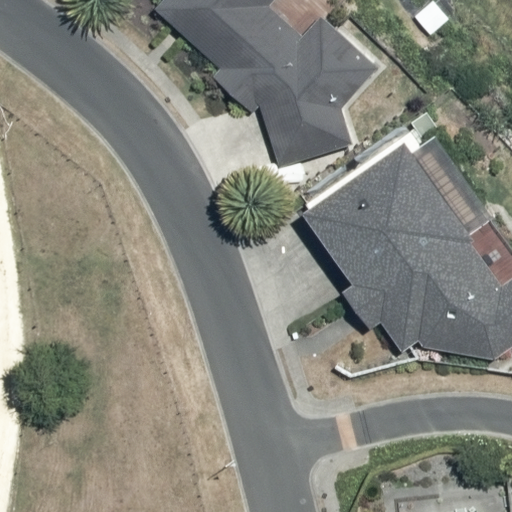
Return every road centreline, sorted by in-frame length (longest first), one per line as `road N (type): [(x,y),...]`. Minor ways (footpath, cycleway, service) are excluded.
road 1 (residential): [(244,450),(214,314),(109,116),(0,27)]
road 2 (residential): [(244,450),(392,419),(475,414),(511,421)]
